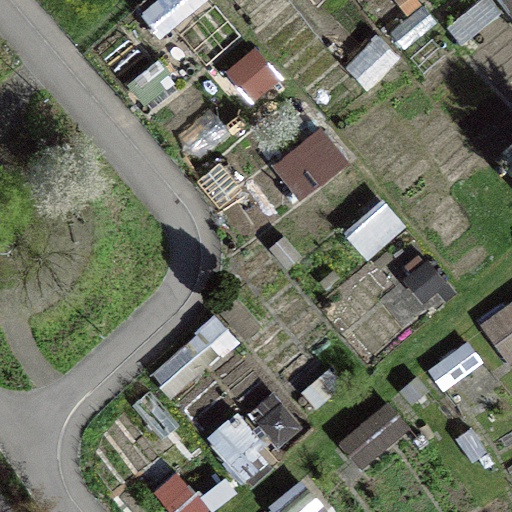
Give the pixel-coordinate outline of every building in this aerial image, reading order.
[(164,0),(147,14),(163,34),(203,0),(164,0)] [(485,0),(447,31),(462,49),(502,18),(486,0),(485,0)] [(511,0),(497,0),(511,19),(511,0)] [(390,33),(405,51),(437,23),(421,6),(390,33)] [(351,61),(371,85),(395,64),(375,40),(351,61)] [(239,85),(179,135),(198,159),(259,109),(239,85)] [(271,168),(300,205),(351,165),(322,128),(271,168)] [(201,181),(218,203),(240,187),(222,164),(201,181)] [(382,201),(344,235),(369,264),(408,229),(382,201)] [(287,272),(303,260),(285,237),(269,249),(287,272)] [(388,274),(399,265),(390,253),(378,262),(388,274)] [(382,303),(401,326),(449,286),(430,263),(427,265),(419,256),(403,269),(411,278),(382,303)] [(342,281),(334,271),(320,283),(329,293),(342,281)] [(220,302),(247,336),(265,322),(239,288),(220,302)] [(511,303),(482,326),(511,366),(511,303)] [(149,368),(171,394),(238,337),(216,311),(149,368)] [(428,367),(443,388),(485,357),(470,337),(428,367)] [(326,365),(300,388),(319,410),(346,387),(326,365)] [(400,386),(411,400),(428,386),(418,373),(400,386)] [(497,397),(502,390),(501,381),(494,375),(485,376),(480,383),(481,392),(488,397),(497,397)] [(224,459),(248,488),(311,434),(272,388),(248,409),(258,420),(252,425),(235,405),(205,431),(227,457),(224,459)] [(163,437),(180,423),(149,389),(133,404),(163,437)] [(361,465),(412,423),(390,397),(340,438),(361,465)] [(456,435),(473,460),(487,451),(469,426),(456,435)] [(429,440),(422,430),(413,436),(420,446),(429,440)] [(481,456),(487,467),(496,462),(490,451),(481,456)] [(212,506),(237,488),(226,473),(201,491),(212,506)] [(268,503),(275,511),(321,511),(318,507),(325,501),(303,474),(268,503)] [(168,507),(174,511),(199,511),(207,503),(186,486),(168,507)]
